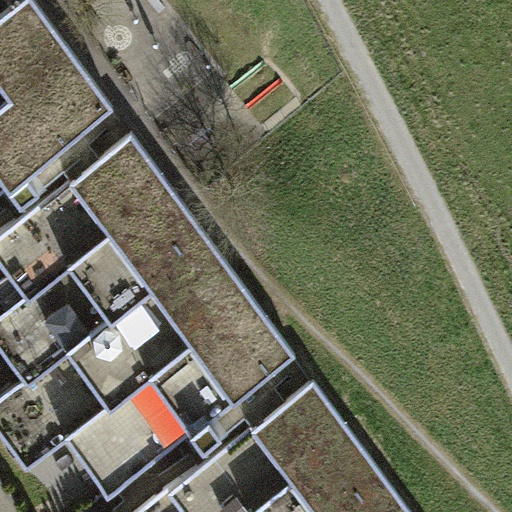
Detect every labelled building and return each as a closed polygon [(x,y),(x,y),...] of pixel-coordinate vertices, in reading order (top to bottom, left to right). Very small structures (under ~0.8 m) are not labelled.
[(0,173),(11,187),(112,111),(27,0),(22,0),(0,17),(0,83),(10,97),(0,105),(0,173)] [(0,105),(10,97),(0,83),(0,105)] [(151,291),(210,247),(126,138),(69,181),(112,237),(69,269),(109,323),(151,291)] [(0,195),(11,187),(0,173),(0,195)] [(69,269),(112,237),(69,181),(0,233),(0,262),(28,300),(69,269)] [(191,435),(294,358),(210,247),(151,291),(192,345),(148,378),(191,435)] [(0,320),(28,300),(0,262),(0,320)] [(68,354),(109,323),(69,269),(28,300),(0,320),(0,348),(27,385),(68,354)] [(148,378),(192,345),(151,291),(109,323),(68,354),(108,408),(148,378)] [(0,405),(27,385),(0,348),(0,405)] [(0,433),(27,469),(66,439),(108,408),(68,354),(27,385),(0,405),(0,433)] [(110,496),(191,435),(148,378),(108,408),(66,439),(110,496)] [(366,511),(394,492),(314,384),(254,428),(293,481),(250,511),(366,511)] [(250,511),(293,481),(254,428),(172,489),(188,511),(250,511)] [(89,511),(110,496),(66,439),(27,469),(4,486),(23,511),(89,511)] [(188,511),(172,489),(139,511),(188,511)] [(409,511),(394,492),(366,511),(409,511)]
